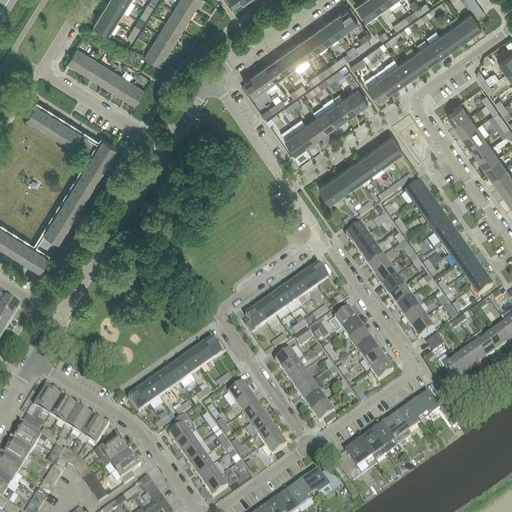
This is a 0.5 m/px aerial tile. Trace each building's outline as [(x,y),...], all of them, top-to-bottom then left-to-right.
[(122,12),(129,1),(126,0),(108,0),(107,2),(122,12)] [(145,10),(144,11),(149,13),(153,7),(155,3),(150,0),(148,4),(145,10)] [(179,0),(179,1),(194,10),(200,0),(179,0)] [(366,20),(377,13),(368,0),(363,0),(356,6),(366,20)] [(368,0),(377,13),(387,5),(383,0),(368,0)] [(187,21),(194,10),(179,1),(172,12),(187,21)] [(470,12),(478,6),(475,1),(466,7),(470,12)] [(115,23),(122,12),(107,2),(100,13),(115,23)] [(435,8),(438,12),(445,8),(441,3),(435,8)] [(423,12),(429,8),(426,4),(420,8),(423,12)] [(473,16),(481,10),(478,6),(470,12),(473,16)] [(336,16),(346,30),(357,23),(347,8),(336,16)] [(416,17),(423,12),(420,8),(413,13),(416,17)] [(432,17),(438,12),(435,8),(429,12),(432,17)] [(476,21),(485,15),(481,10),(473,16),(476,21)] [(145,20),(149,13),(144,11),(140,17),(145,20)] [(180,33),(187,21),(172,12),(165,23),(180,33)] [(109,33),(115,23),(100,13),(94,24),(109,33)] [(470,36),(481,29),(481,28),(471,14),(460,22),(470,36)] [(336,38),(346,30),(336,16),(326,23),(336,38)] [(414,22),(417,27),(424,22),(421,17),(414,22)] [(402,27),(408,23),(405,18),(399,23),(402,27)] [(411,31),(417,27),(414,22),(408,26),(411,31)] [(460,43),(470,36),(460,22),(450,29),(460,43)] [(173,44),(180,33),(165,23),(158,35),(173,44)] [(326,45),(336,38),(326,23),(316,30),(326,45)] [(396,32),(402,27),(399,23),(393,27),(396,32)] [(135,35),(139,29),(135,26),(131,32),(135,35)] [(450,50),(460,43),(450,29),(440,36),(450,50)] [(315,52),(326,45),(316,30),(305,38),(315,52)] [(131,42),(135,35),(131,32),(127,39),(131,42)] [(394,36),(397,41),(403,37),(400,32),(394,36)] [(381,42),(388,37),(385,33),(378,37),(381,42)] [(166,55),(173,44),(158,35),(151,46),(166,55)] [(390,45),(397,41),(394,36),(387,41),(390,45)] [(439,58),(450,50),(440,36),(429,43),(439,58)] [(305,59),(315,52),(305,38),(295,45),(305,59)] [(358,46),(361,51),(370,44),(367,40),(358,46)] [(87,52),(89,47),(81,43),(79,49),(87,52)] [(429,65),(439,58),(429,43),(419,51),(429,65)] [(295,67),(305,59),(295,45),(285,52),(295,67)] [(159,67),(166,55),(151,46),(144,57),(159,67)] [(382,51),(379,47),(379,46),(373,51),(376,56),(382,51)] [(78,71),(88,56),(76,49),(67,64),(78,71)] [(370,60),(376,56),(373,51),(367,55),(370,60)] [(419,72),(429,65),(419,51),(409,58),(419,72)] [(285,74),(295,67),(285,52),(274,59),(285,74)] [(505,74),(511,69),(511,53),(498,64),(505,74)] [(89,78),(99,63),(88,56),(78,71),(89,78)] [(340,66),(347,61),(343,57),(337,61),(340,66)] [(408,79),(419,72),(409,58),(398,65),(408,79)] [(274,81),(285,74),(274,59),(264,67),(274,81)] [(334,70),(340,66),(337,61),(330,66),(334,70)] [(359,61),(352,65),(355,70),(362,65),(359,61)] [(101,85),(110,70),(99,63),(89,78),(101,85)] [(398,87),(408,79),(398,65),(388,72),(398,87)] [(264,88),(274,81),(264,67),(254,74),(264,88)] [(112,92),(121,77),(110,70),(101,85),(112,92)] [(320,80),(326,76),(323,71),(317,75),(320,80)] [(341,75),(338,71),(332,75),(335,80),(341,75)] [(367,103),(357,89),(355,86),(357,85),(349,72),(343,75),(352,88),(350,89),(352,92),(346,96),(357,111),(367,103)] [(388,94),(398,87),(388,72),(377,80),(388,94)] [(253,96),(264,88),(254,74),(243,82),(253,96)] [(313,85),(320,80),(317,75),(310,80),(313,85)] [(328,84),(335,80),(332,75),(325,80),(328,84)] [(485,80),(480,83),(484,89),(489,86),(496,81),(492,75),(485,80)] [(123,99),(132,84),(121,77),(112,92),(123,99)] [(377,101),(388,94),(377,80),(367,87),(377,101)] [(132,84),(123,99),(135,106),(144,91),(132,84)] [(321,90),(318,85),(317,85),(311,89),(314,94),(321,90)] [(299,94),(305,90),(302,86),(296,90),(299,94)] [(484,89),(489,96),(494,93),(489,86),(484,89)] [(308,99),(314,94),(311,89),(304,94),(308,99)] [(292,99),(299,94),(296,90),(289,95),(292,99)] [(346,118),(357,111),(346,96),(336,103),(346,118)] [(486,106),(490,103),(486,96),(481,99),(486,106)] [(278,109),(285,105),(281,100),(275,104),(278,109)] [(290,104),(294,109),(300,104),(297,100),(290,104)] [(499,110),(504,107),(499,100),(495,104),(499,110)] [(38,126),(48,110),(36,102),(36,103),(26,119),(38,126)] [(336,125),(346,118),(336,103),(326,111),(336,125)] [(490,112),(495,109),(490,103),(486,106),(490,112)] [(272,113),(278,109),(275,104),(269,109),(272,113)] [(287,113),(294,109),(290,104),(284,109),(287,113)] [(454,126),(469,116),(461,106),(447,116),(454,126)] [(499,110),(504,116),(508,113),(504,107),(499,110)] [(49,133),(59,117),(48,110),(38,126),(49,133)] [(326,132),(336,125),(326,111),(316,118),(326,132)] [(279,119),(276,114),(270,119),(273,123),(279,119)] [(462,137),(476,127),(469,116),(454,126),(462,137)] [(60,140),(71,124),(59,117),(49,133),(60,140)] [(500,126),(505,123),(500,117),(496,120),(500,126)] [(316,140),(326,132),(316,118),(305,125),(316,140)] [(505,133),(509,129),(505,123),(500,126),(505,133)] [(72,147),(82,131),(71,124),(60,140),(72,147)] [(305,147),(316,140),(305,125),(295,132),(305,147)] [(469,147),(483,137),(476,127),(462,137),(469,147)] [(294,154),(305,147),(295,132),(284,140),(294,154)] [(83,135),(77,145),(88,151),(94,142),(95,140),(84,133),(83,135)] [(391,159),(402,152),(391,137),(380,145),(391,159)] [(476,157),(490,147),(483,137),(469,147),(476,157)] [(107,163),(115,151),(116,150),(116,148),(100,138),(91,153),(107,163)] [(380,167),(391,159),(380,145),(370,152),(380,167)] [(483,168),(498,157),(490,147),(476,157),(483,168)] [(370,174),(380,167),(370,152),(360,159),(370,174)] [(100,174),(107,163),(91,153),(84,164),(100,174)] [(491,178),(505,168),(498,157),(483,168),(491,178)] [(360,181),(370,174),(360,159),(349,167),(360,181)] [(93,185),(100,174),(84,164),(77,175),(93,185)] [(349,188),(360,181),(349,167),(339,174),(349,188)] [(498,188),(511,178),(511,177),(505,168),(491,178),(498,188)] [(339,196),(349,188),(339,174),(329,181),(339,196)] [(408,183),(414,179),(411,174),(405,179),(408,183)] [(86,197),(93,185),(77,175),(70,187),(86,197)] [(505,199),(511,193),(511,178),(498,188),(505,199)] [(401,188),(408,183),(405,179),(398,183),(401,188)] [(328,203),(339,196),(329,181),(318,188),(328,203)] [(412,204),(427,194),(419,183),(404,193),(412,204)] [(79,208),(86,197),(70,187),(63,198),(79,208)] [(387,198),(393,193),(390,189),(384,193),(387,198)] [(380,202),(387,198),(384,193),(377,198),(380,202)] [(419,214),(434,204),(427,194),(412,204),(419,214)] [(72,220),(79,208),(63,198),(56,210),(72,220)] [(369,203),(363,208),(366,212),(373,208),(369,203)] [(427,225),(441,214),(434,204),(419,214),(427,225)] [(384,208),(388,215),(393,212),(388,205),(384,208)] [(360,217),(366,212),(363,208),(357,212),(360,217)] [(65,231),(72,220),(56,210),(48,221),(65,231)] [(384,224),(389,221),(384,214),(379,217),(384,224)] [(434,235),(449,224),(441,214),(427,225),(434,235)] [(345,227),(352,222),(349,218),(342,222),(345,227)] [(398,229),(403,226),(398,220),(394,223),(398,229)] [(57,243),(65,231),(48,221),(41,232),(57,243)] [(388,230),(393,227),(389,221),(384,224),(388,230)] [(441,245),(456,235),(449,224),(434,235),(441,245)] [(0,246),(2,248),(12,232),(1,225),(0,226),(0,246)] [(353,246),(368,235),(360,225),(345,235),(353,246)] [(398,229),(403,235),(407,232),(403,226),(398,229)] [(14,255),(24,239),(12,232),(2,248),(14,255)] [(360,256),(375,246),(368,235),(353,246),(360,256)] [(398,244),(403,241),(398,235),(394,238),(398,244)] [(448,255),(463,245),(456,235),(441,245),(448,255)] [(43,237),(38,245),(47,250),(51,242),(43,237)] [(29,256),(35,246),(24,239),(14,255),(25,262),(29,256)] [(413,250),(417,246),(413,240),(408,243),(413,250)] [(403,250),(407,247),(403,241),(398,244),(403,250)] [(456,266),(470,255),(463,245),(448,255),(456,266)] [(50,255),(36,247),(35,246),(29,256),(25,262),(38,270),(40,271),(50,255)] [(367,266),(382,256),(375,246),(360,256),(367,266)] [(413,250),(417,256),(422,253),(417,246),(413,250)] [(413,265),(417,262),(413,255),(408,258),(413,265)] [(463,276),(478,266),(470,255),(456,266),(463,276)] [(375,277),(389,266),(382,256),(367,266),(375,277)] [(427,270),(432,267),(427,261),(423,264),(427,270)] [(417,271),(422,268),(417,262),(413,265),(417,271)] [(307,272),(317,287),(328,280),(318,265),(307,272)] [(382,287),(397,277),(389,266),(375,277),(382,287)] [(470,286),(485,276),(478,266),(463,276),(470,286)] [(427,270),(432,277),(436,273),(432,267),(427,270)] [(307,294),(317,287),(307,272),(297,280),(307,294)] [(428,286),(432,282),(427,276),(423,279),(428,286)] [(485,276),(470,286),(478,297),(492,287),(485,276)] [(389,297),(404,287),(397,277),(382,287),(389,297)] [(297,302),(307,294),(297,280),(286,287),(297,302)] [(442,291),(446,288),(442,281),(437,285),(442,291)] [(432,292),(436,289),(432,282),(428,286),(432,292)] [(286,309),(297,302),(286,287),(276,294),(286,309)] [(396,308),(411,297),(404,287),(389,297),(396,308)] [(442,291),(446,297),(451,294),(446,288),(442,291)] [(495,300),(501,295),(498,290),(492,295),(495,300)] [(276,316),(286,309),(276,294),(266,301),(276,316)] [(336,305),(343,300),(340,296),(333,300),(336,305)] [(442,306),(446,303),(442,296),(437,300),(442,306)] [(404,318),(418,308),(411,297),(396,308),(404,318)] [(0,309),(13,318),(20,307),(6,298),(2,304),(0,302),(0,309)] [(266,323),(276,316),(266,301),(255,309),(266,323)] [(478,305),(481,310),(487,305),(484,301),(478,305)] [(452,305),(456,312),(461,309),(456,302),(452,305)] [(446,312),(451,309),(446,303),(442,306),(446,312)] [(474,314),(481,310),(478,305),(471,310),(474,314)] [(321,315),(328,310),(325,306),(318,311),(321,315)] [(411,328),(426,318),(418,308),(404,318),(411,328)] [(0,324),(6,328),(13,318),(0,309),(0,324)] [(251,334),(266,323),(255,309),(245,316),(249,322),(245,325),(251,334)] [(341,330),(356,319),(349,309),(334,319),(341,330)] [(508,312),(501,317),(505,322),(511,332),(511,310),(508,312)] [(316,319),(321,315),(318,311),(313,315),(316,319)] [(457,320),(460,324),(466,320),(463,315),(457,320)] [(426,318),(411,328),(418,339),(433,329),(426,318)] [(349,340),(363,330),(356,319),(341,330),(349,340)] [(301,330),(308,325),(305,320),(298,325),(301,330)] [(454,329),(460,324),(457,320),(451,324),(454,329)] [(499,326),(495,329),(505,344),(511,339),(511,332),(505,322),(499,326)] [(295,334),(301,330),(298,325),(292,329),(295,334)] [(495,352),(505,344),(495,329),(494,330),(484,337),(495,352)] [(306,330),(293,339),(299,347),(312,338),(306,330)] [(356,350),(371,340),(363,330),(349,340),(356,350)] [(313,334),(317,341),(322,337),(317,331),(313,334)] [(429,347),(441,339),(437,334),(426,342),(429,347)] [(280,344),(287,339),(284,335),(277,340),(280,344)] [(474,344),(485,359),(495,352),(484,337),(476,342),(473,337),(471,339),(474,344)] [(441,339),(429,347),(433,352),(444,344),(441,339)] [(464,351),(474,366),(485,359),(474,344),(471,339),(467,341),(471,346),(464,351)] [(225,352),(219,343),(215,346),(211,340),(200,347),(211,362),(225,352)] [(275,348),(280,344),(277,340),(271,344),(275,348)] [(363,361),(378,350),(371,340),(356,350),(363,361)] [(327,355),(332,352),(328,345),(323,349),(327,355)] [(318,356),(322,352),(318,346),(313,349),(318,356)] [(200,369),(211,362),(200,347),(190,354),(200,369)] [(282,371),(297,361),(289,350),(275,361),(282,371)] [(370,371),(385,361),(378,350),(363,361),(370,371)] [(464,373),(474,366),(464,351),(456,357),(453,351),(450,353),(453,359),(464,373)] [(327,355),(332,361),(337,358),(332,352),(327,355)] [(443,366),(453,381),(464,373),(453,359),(450,353),(445,357),(449,362),(443,366)] [(190,376),(200,369),(190,354),(180,362),(190,376)] [(328,370),(332,367),(328,360),(323,363),(328,370)] [(289,382),(304,371),(297,361),(282,371),(289,382)] [(385,361),(370,371),(378,382),(393,372),(385,361)] [(180,384),(190,376),(180,362),(169,369),(180,384)] [(342,375),(347,372),(342,366),(338,369),(342,375)] [(332,376),(337,373),(332,367),(328,370),(332,376)] [(169,391),(180,384),(169,369),(159,376),(169,391)] [(297,392),(311,382),(304,371),(289,382),(297,392)] [(342,375),(347,382),(351,379),(347,372),(342,375)] [(225,383),(232,378),(229,373),(222,378),(225,383)] [(159,398),(169,391),(159,376),(149,383),(159,398)] [(219,387),(225,383),(222,378),(216,382),(219,387)] [(342,391),(347,388),(342,381),(338,384),(342,391)] [(304,402),(319,392),(311,382),(297,392),(304,402)] [(149,405),(159,398),(149,383),(138,391),(149,405)] [(235,404),(250,394),(242,383),(227,394),(235,404)] [(42,411),(53,393),(49,390),(51,388),(47,385),(34,406),(37,408),(32,417),(27,414),(23,421),(32,426),(35,422),(36,420),(42,411)] [(352,390),(357,396),(361,393),(357,386),(352,390)] [(205,397),(211,393),(208,388),(201,392),(205,397)] [(347,397),(351,394),(347,388),(342,391),(347,397)] [(102,389),(96,393),(102,402),(108,397),(102,389)] [(138,413),(149,405),(138,391),(128,398),(138,413)] [(198,402),(205,397),(201,392),(195,397),(198,402)] [(311,413),(326,402),(319,392),(304,402),(311,413)] [(49,416),(63,395),(59,393),(58,395),(53,393),(42,411),(49,416)] [(428,393),(412,404),(424,420),(439,409),(444,417),(451,412),(442,399),(436,404),(428,393)] [(242,415),(257,404),(250,394),(235,404),(242,415)] [(57,421),(69,402),(65,400),(66,397),(63,395),(49,416),(57,421)] [(65,426),(78,405),(75,402),(73,405),(69,402),(57,421),(65,426)] [(184,412),(191,407),(188,402),(181,407),(184,412)] [(326,402),(311,413),(319,423),(333,413),(326,402)] [(249,425),(264,415),(257,404),(242,415),(249,425)] [(427,425),(424,420),(412,404),(396,415),(408,431),(419,423),(422,428),(427,425)] [(73,430),(84,412),(80,409),(82,407),(78,405),(65,426),(73,430)] [(206,409),(211,415),(215,412),(211,405),(206,409)] [(178,416),(184,412),(181,407),(175,411),(178,416)] [(80,435),(94,414),(90,412),(89,415),(84,412),(73,430),(80,435)] [(88,440),(100,422),(96,419),(97,416),(94,414),(80,435),(88,440)] [(207,424),(211,421),(207,414),(202,418),(207,424)] [(257,435),(271,425),(264,415),(249,425),(257,435)] [(393,442),(408,431),(396,415),(381,425),(393,442)] [(163,426),(171,421),(168,416),(160,422),(163,426)] [(188,432),(183,425),(188,422),(184,416),(172,424),(176,430),(168,435),(176,446),(191,436),(196,433),(193,428),(188,432)] [(225,426),(221,420),(218,416),(214,419),(221,429),(225,426)] [(211,430),(216,427),(211,421),(207,424),(211,430)] [(100,422),(88,440),(96,445),(109,424),(105,422),(104,424),(100,422)] [(158,430),(163,426),(160,422),(155,425),(158,430)] [(41,436),(20,423),(18,426),(21,428),(18,432),(36,444),(39,440),(45,444),(48,440),(41,436)] [(264,446),(279,435),(271,425),(257,435),(264,446)] [(381,425),(371,433),(386,454),(389,452),(396,447),(393,442),(381,425)] [(221,429),(225,436),(230,432),(225,426),(221,429)] [(31,451),(36,444),(18,432),(15,436),(13,435),(10,438),(31,451)] [(376,461),(386,454),(371,433),(361,440),(372,456),(376,461)] [(104,457),(122,444),(120,440),(122,439),(119,435),(99,450),(104,457)] [(221,445),(226,441),(221,435),(217,438),(221,445)] [(279,435),(264,446),(271,456),(286,446),(279,435)] [(198,446),(191,436),(176,446),(183,457),(198,446)] [(27,459),(31,451),(10,438),(8,442),(11,444),(8,448),(27,459)] [(235,450),(240,447),(235,440),(231,444),(235,450)] [(357,467),(372,456),(361,440),(345,451),(357,467)] [(226,451),(230,448),(226,441),(221,445),(226,451)] [(110,464),(130,450),(128,447),(125,448),(122,444),(104,457),(110,464)] [(190,467),(205,456),(198,446),(183,457),(190,467)] [(235,450),(240,456),(244,453),(240,447),(235,450)] [(22,467),(27,459),(8,448),(6,452),(3,450),(1,454),(22,467)] [(71,458),(73,454),(64,448),(62,453),(71,458)] [(115,472),(133,459),(130,455),(133,454),(130,450),(110,464),(115,472)] [(68,463),(71,458),(62,453),(59,458),(68,463)] [(0,463),(17,474),(22,467),(1,454),(0,455),(0,458),(1,459),(0,460),(0,463)] [(74,467),(82,459),(73,454),(71,458),(68,463),(74,467)] [(68,463),(59,458),(55,455),(50,463),(63,471),(68,463)] [(198,477),(212,467),(205,456),(190,467),(198,477)] [(236,456),(231,459),(236,465),(240,462),(236,456)] [(87,466),(83,461),(82,459),(74,467),(78,472),(87,466)] [(120,480),(141,465),(138,462),(136,463),(133,459),(115,472),(110,476),(115,483),(120,479),(120,480)] [(250,461),(246,464),(250,471),(255,468),(250,461)] [(240,472),(245,468),(240,462),(236,465),(240,472)] [(0,474),(12,482),(17,474),(0,463),(0,474)] [(58,479),(63,471),(50,463),(54,465),(49,473),(58,479)] [(83,479),(92,473),(87,466),(78,472),(83,479)] [(205,487),(220,477),(212,467),(198,477),(205,487)] [(338,487),(340,484),(339,483),(338,482),(336,480),(335,479),(333,478),(331,477),(329,477),(328,476),(327,475),(326,473),(325,472),(321,475),(317,470),(301,481),(313,498),(316,503),(332,492),(335,489),(338,487)] [(53,487),(58,479),(49,473),(44,481),(53,487)] [(88,487),(97,481),(92,473),(83,479),(88,487)] [(0,485),(7,490),(12,482),(0,474),(0,485)] [(139,481),(141,483),(144,487),(151,482),(147,476),(139,481)] [(220,477),(205,487),(212,498),(227,488),(220,477)] [(49,494),(53,487),(44,481),(39,488),(49,494)] [(93,494),(102,488),(97,481),(88,487),(93,494)] [(301,481),(286,492),(297,509),(308,502),(311,507),(317,503),(316,503),(313,498),(301,481)] [(146,492),(155,486),(152,482),(143,488),(146,492)] [(14,494),(7,490),(0,485),(0,496),(9,502),(14,494)] [(149,496),(158,490),(155,486),(146,492),(149,496)] [(129,491),(132,496),(139,491),(135,487),(129,491)] [(44,502),(49,494),(39,488),(35,496),(44,502)] [(98,502),(107,496),(102,488),(93,494),(98,502)] [(152,501),(161,495),(158,490),(149,496),(152,501)] [(126,500),(132,496),(129,491),(123,496),(126,500)] [(292,511),(297,509),(286,492),(270,503),(276,511),(292,511)] [(156,505),(164,499),(161,495),(152,501),(156,505)] [(39,510),(44,502),(35,496),(30,504),(39,510)] [(47,499),(42,511),(44,511),(50,511),(54,501),(47,499)] [(159,510),(167,504),(164,499),(156,505),(159,510)] [(109,506),(112,510),(118,506),(115,501),(109,506)] [(3,509),(7,511),(17,511),(18,511),(6,503),(3,509)] [(276,511),(270,503),(260,510),(261,511),(276,511)]
